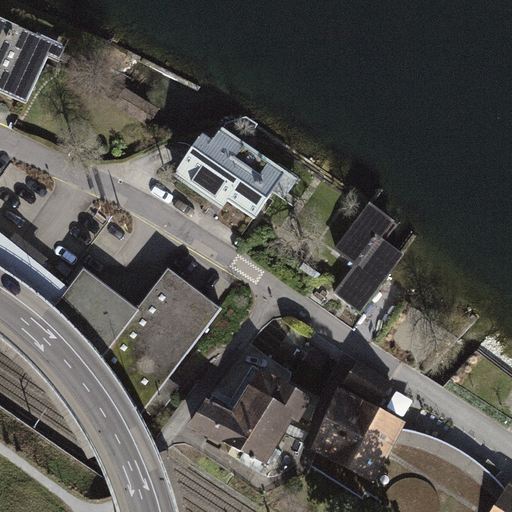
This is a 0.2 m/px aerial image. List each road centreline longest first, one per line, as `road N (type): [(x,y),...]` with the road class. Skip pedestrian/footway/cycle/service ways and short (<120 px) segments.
road 1 (residential): [(511,450),(154,210),(0,139)]
road 2 (tertiary): [(153,511),(137,461),(93,381),(0,296)]
